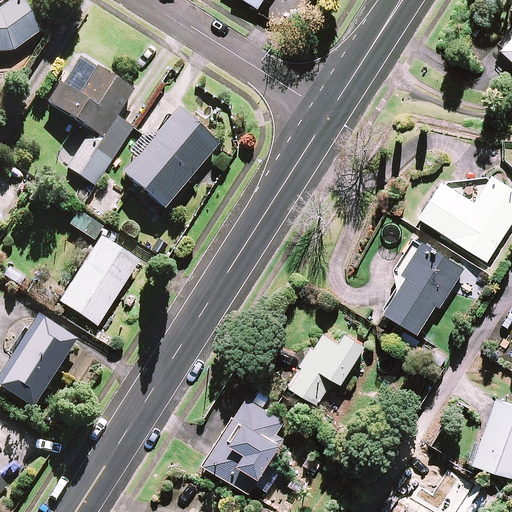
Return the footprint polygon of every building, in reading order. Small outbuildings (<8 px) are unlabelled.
[(0,54),(17,53),(42,33),(18,2),(0,15),(0,54)] [(511,43),(501,56),(511,65),(511,43)] [(134,95),(80,60),(49,108),(91,135),(68,170),(95,188),(132,131),(117,121),(134,95)] [(218,149),(176,116),(153,144),(146,138),(128,159),(136,165),(124,180),(165,214),(218,149)] [(511,224),(511,192),(492,180),(474,208),(442,187),(419,221),(486,264),(511,224)] [(139,266),(101,242),(61,305),(98,329),(139,266)] [(399,343),(413,352),(421,340),(418,338),(436,308),(440,310),(463,272),(415,242),(393,277),(404,284),(383,317),(406,331),(399,343)] [(76,345),(37,321),(0,380),(0,391),(34,412),(76,345)] [(339,348),(321,337),(288,389),(317,408),(332,383),(340,388),(364,350),(345,338),(339,348)] [(283,424),(244,401),(204,469),(250,497),(280,447),(272,442),(283,424)] [(511,406),(496,401),(473,467),(511,480),(511,406)] [(323,462),(309,454),(302,468),(316,475),(323,462)]
